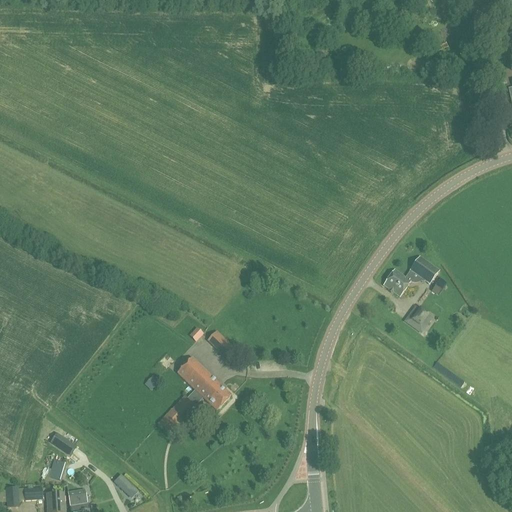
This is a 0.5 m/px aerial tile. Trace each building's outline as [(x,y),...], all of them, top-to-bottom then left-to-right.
[(383,286),(400,298),(411,282),(410,282),(415,276),(429,286),(439,272),(420,258),(410,272),(405,279),(394,271),(383,286)] [(431,291),(439,297),(445,289),(437,283),(431,291)] [(407,324),(420,333),(425,327),(429,330),(434,322),(431,319),(415,308),(408,317),(410,319),(407,324)] [(190,337),(196,343),(203,336),(197,330),(190,337)] [(209,340),(232,363),(245,350),(228,334),(223,340),(216,333),(209,340)] [(170,345),(163,353),(168,357),(175,350),(170,345)] [(203,400),(217,413),(231,397),(192,359),(177,375),(195,392),(203,400)] [(216,366),(210,371),(218,380),(224,374),(216,366)] [(145,386),(151,391),(159,383),(152,377),(145,386)] [(187,400),(195,408),(203,400),(195,392),(187,400)] [(157,425),(169,436),(195,408),(187,400),(184,398),(157,425)] [(71,456),(76,448),(57,435),(51,443),(71,456)] [(43,461),(50,465),(53,460),(46,455),(43,461)] [(96,461),(91,466),(96,471),(101,466),(96,461)] [(50,478),(62,482),(67,465),(54,462),(50,478)] [(104,478),(115,489),(123,482),(111,470),(104,478)] [(25,501),(25,503),(43,501),(42,489),(20,490),(20,502),(25,501)] [(7,491),(8,509),(20,508),(19,490),(7,491)] [(47,496),(47,511),(64,511),(64,495),(47,496)] [(87,511),(86,505),(83,506),(83,503),(82,497),(69,499),(70,505),(71,505),(71,510),(71,511),(87,511)] [(101,500),(103,511),(110,511),(108,499),(101,500)]
